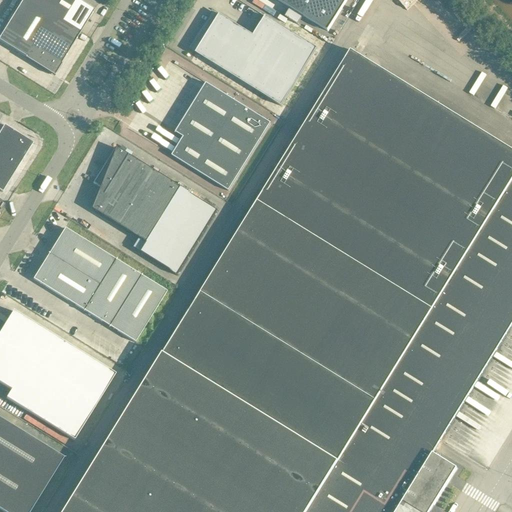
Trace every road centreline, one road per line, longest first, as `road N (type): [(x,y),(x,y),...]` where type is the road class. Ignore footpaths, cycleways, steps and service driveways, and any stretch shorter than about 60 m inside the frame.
road 1 (unclassified): [(76,134),(159,0)]
road 2 (unclassified): [(0,259),(76,134)]
road 3 (unclassified): [(127,0),(53,120)]
